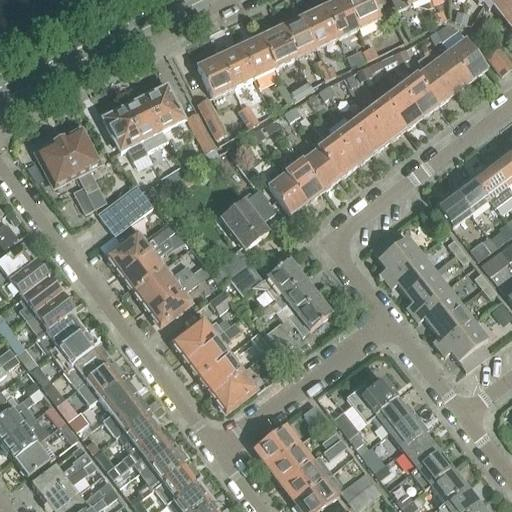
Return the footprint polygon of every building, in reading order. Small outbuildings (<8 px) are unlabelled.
[(380,11),(379,9),(375,0),(372,0),(368,2),(366,0),(348,0),(343,3),(346,9),(358,34),(378,24),(374,14),(380,11)] [(432,12),(428,2),(427,0),(394,0),(396,3),(391,5),(396,16),(413,8),(415,11),(427,14),(432,12)] [(483,10),(489,0),(473,0),(478,1),(476,9),(483,10)] [(511,0),(489,0),(483,10),(486,15),(492,11),(500,21),(511,11),(511,0)] [(358,34),(346,9),(343,3),(322,13),(337,44),(358,34)] [(511,11),(500,21),(511,36),(511,11)] [(316,54),(337,44),(322,13),(301,22),(316,54)] [(439,27),(444,25),(440,16),(435,17),(436,19),(435,19),(439,27)] [(433,29),(439,27),(435,19),(430,21),(433,29)] [(295,64),(316,54),(301,22),(281,32),(295,64)] [(472,43),(476,47),(490,36),(487,31),(480,36),(472,43)] [(275,73),(295,64),(281,32),(260,42),(275,73)] [(438,36),(434,38),(439,46),(441,49),(458,36),(451,34),(444,32),(443,33),(439,35),(438,36)] [(472,43),(480,36),(476,32),(469,38),(472,43)] [(434,49),(439,46),(434,38),(430,41),(434,49)] [(254,83),(275,73),(260,42),(239,52),(254,83)] [(486,74),(485,73),(464,45),(456,51),(447,57),(469,86),(486,74)] [(367,53),(371,63),(377,60),(373,51),(367,53)] [(233,93),(254,83),(239,52),(218,62),(233,93)] [(371,63),(367,53),(361,55),(366,66),(371,63)] [(485,62),(501,82),(511,73),(511,72),(497,53),(485,62)] [(405,54),(399,56),(403,66),(409,63),(405,54)] [(399,56),(380,65),(383,71),(396,65),(397,68),(403,66),(399,56)] [(453,99),(469,86),(447,57),(431,70),(453,99)] [(212,103),(233,93),(218,62),(197,72),(212,103)] [(453,99),(431,70),(426,64),(419,69),(424,75),(415,82),(436,111),(453,99)] [(380,65),(361,74),(365,83),(371,80),(370,77),(383,71),(380,65)] [(330,83),(326,74),(325,75),(320,66),(315,68),(324,86),(330,83)] [(331,72),(326,74),(330,83),(335,80),(331,72)] [(361,74),(356,77),(360,86),(365,83),(361,74)] [(357,89),(352,79),(345,82),(349,92),(357,89)] [(415,82),(398,94),(420,123),(436,111),(415,82)] [(306,87),(288,98),(292,106),(293,107),(312,96),(310,93),(306,87)] [(280,89),(275,91),(286,109),(289,108),(292,106),(288,98),(281,88),(280,89)] [(161,137),(183,126),(166,92),(144,103),(161,137)] [(323,95),(328,102),(332,99),(328,92),(323,95)] [(404,135),(420,123),(398,94),(382,106),(399,129),(404,135)] [(323,105),(328,102),(323,95),(319,98),(323,105)] [(144,103),(123,114),(140,148),(146,158),(167,148),(161,137),(144,103)] [(214,145),(225,139),(208,105),(197,110),(214,145)] [(404,135),(399,129),(382,106),(366,118),(388,147),(404,135)] [(242,112),(253,130),(258,127),(247,109),(242,112)] [(300,120),(294,111),(289,115),(295,123),(300,120)] [(248,134),(253,130),(242,112),(236,116),(248,134)] [(146,160),(140,148),(123,114),(102,125),(119,158),(126,155),(132,167),(146,160)] [(289,127),(295,123),(289,115),(283,118),(289,127)] [(371,160),(388,147),(366,118),(350,131),(371,160)] [(218,162),(214,153),(196,119),(186,124),(209,167),(218,162)] [(345,124),(329,136),(333,143),(355,172),(371,160),(350,131),(345,124)] [(254,136),(259,145),(265,142),(259,133),(254,136)] [(88,174),(98,169),(81,135),(58,147),(76,181),(82,193),(94,214),(105,208),(88,174)] [(254,149),(259,145),(254,136),(248,139),(254,149)] [(339,184),(355,172),(333,143),(317,155),(339,184)] [(53,193),(76,181),(58,147),(35,159),(53,193)] [(322,196),(339,184),(317,155),(301,167),(322,196)] [(505,193),(511,188),(511,165),(506,158),(488,171),(505,193)] [(306,209),(322,196),(301,167),(284,180),(306,209)] [(35,168),(26,173),(32,181),(39,177),(35,168)] [(511,201),(505,193),(488,171),(470,185),(487,207),(493,214),(511,201)] [(180,174),(160,187),(164,195),(182,185),(184,182),(180,174)] [(186,192),(195,186),(190,179),(188,180),(182,185),(186,192)] [(289,221),(306,209),(284,180),(267,192),(289,221)] [(469,220),(487,207),(470,185),(451,198),(469,220)] [(164,194),(160,187),(160,186),(143,197),(149,204),(164,194)] [(105,231),(143,202),(135,191),(96,220),(105,231)] [(82,193),(72,198),(84,220),(94,214),(82,193)] [(243,206),(219,225),(244,256),(268,238),(260,229),(273,219),(256,198),(252,201),(248,198),(242,203),(243,206)] [(450,234),(469,220),(451,198),(434,212),(450,234)] [(143,202),(105,231),(114,243),(130,231),(152,214),(143,202)] [(120,251),(105,262),(119,280),(169,242),(176,236),(169,227),(142,247),(130,231),(114,243),(120,251)] [(5,228),(0,231),(0,259),(18,245),(5,228)] [(506,245),(511,240),(511,238),(504,229),(498,234),(506,245)] [(401,247),(399,245),(393,237),(370,256),(377,265),(384,275),(378,280),(384,288),(419,260),(406,243),(401,247)] [(169,242),(119,280),(132,297),(163,273),(156,264),(171,252),(169,242)] [(477,267),(488,258),(495,253),(487,243),(481,248),(480,247),(468,255),(477,267)] [(454,261),(461,256),(453,246),(446,251),(454,261)] [(506,267),(511,262),(511,247),(499,258),(506,267)] [(0,294),(35,268),(22,251),(0,267),(0,275),(2,277),(0,278),(0,294)] [(218,291),(228,283),(248,268),(238,254),(209,277),(210,279),(218,291)] [(462,271),(468,265),(461,256),(454,261),(462,271)] [(488,281),(506,267),(499,258),(481,272),(488,281)] [(403,300),(433,277),(419,260),(384,288),(390,295),(396,290),(403,300)] [(273,306),(302,284),(288,265),(262,285),(248,268),(228,283),(242,301),(251,293),(265,295),(273,306)] [(22,304),(48,284),(35,268),(0,294),(7,303),(16,296),(22,304)] [(192,279),(145,314),(159,332),(190,308),(183,299),(210,279),(209,277),(203,270),(192,279)] [(145,314),(192,279),(185,271),(170,283),(163,273),(132,297),(145,314)] [(411,322),(446,294),(433,277),(403,300),(411,309),(405,314),(411,322)] [(481,295),(487,289),(480,279),(473,285),(481,295)] [(23,313),(18,317),(25,327),(34,320),(34,321),(61,301),(48,284),(22,304),(21,304),(18,306),(23,313)] [(294,318),(316,301),(302,284),(273,306),(280,314),(287,309),(294,318)] [(488,305),(495,299),(487,289),(481,295),(488,305)] [(430,334),(459,311),(446,294),(411,322),(416,329),(423,324),(430,334)] [(218,320),(233,308),(222,296),(208,307),(218,320)] [(34,320),(25,327),(38,344),(71,319),(72,320),(74,318),(74,317),(61,301),(34,321),(34,320)] [(301,342),(330,320),(316,301),(294,318),(287,324),(301,342)] [(265,325),(276,316),(270,309),(259,317),(265,325)] [(509,321),(500,310),(491,317),(500,329),(509,321)] [(437,356),(473,328),(459,311),(430,334),(437,343),(431,348),(437,356)] [(50,362),(84,336),(72,320),(71,319),(38,344),(35,347),(47,364),(50,362)] [(0,338),(3,342),(3,343),(11,337),(0,321),(0,338)] [(184,366),(234,328),(234,327),(229,331),(224,324),(216,330),(215,328),(208,333),(202,324),(171,348),(184,366)] [(228,345),(240,336),(234,328),(184,366),(197,383),(228,360),(223,352),(229,347),(228,345)] [(464,378),(488,359),(481,350),(487,346),(473,328),(437,356),(443,363),(449,359),(457,368),(464,378)] [(270,336),(261,343),(265,348),(271,355),(276,362),(285,355),(294,348),(279,329),(270,336)] [(63,379),(98,351),(97,350),(95,352),(84,336),(50,362),(63,379)] [(11,337),(3,343),(16,359),(17,361),(25,355),(11,337)] [(75,395),(111,368),(98,351),(63,379),(75,395)] [(0,371),(13,361),(8,354),(0,360),(0,371)] [(25,355),(17,361),(29,378),(37,372),(25,355)] [(277,363),(276,362),(271,355),(262,361),(269,369),(277,363)] [(210,400),(242,377),(228,360),(197,383),(210,400)] [(13,361),(0,371),(0,373),(4,379),(18,368),(13,361)] [(111,368),(75,395),(88,412),(97,405),(124,385),(111,368)] [(41,376),(33,382),(42,394),(50,388),(41,376)] [(224,418),(255,395),(242,377),(210,400),(224,418)] [(379,381),(370,388),(374,392),(382,386),(379,381)] [(124,385),(97,405),(110,422),(137,402),(124,385)] [(29,402),(38,395),(38,394),(39,393),(33,386),(23,394),(29,401),(29,402)] [(364,428),(396,404),(382,386),(374,392),(367,397),(362,391),(345,404),(364,428)] [(54,393),(46,399),(55,411),(63,405),(54,393)] [(0,397),(0,423),(17,411),(4,394),(0,397)] [(34,424),(26,414),(43,401),(38,395),(29,402),(29,401),(17,411),(0,423),(0,448),(1,450),(22,433),(34,424)] [(103,427),(101,428),(114,445),(117,443),(149,418),(137,402),(110,422),(103,427)] [(396,404),(370,424),(377,432),(380,430),(388,439),(414,418),(405,407),(401,410),(399,408),(396,404)] [(63,405),(55,411),(68,427),(76,421),(63,405)] [(326,427),(314,411),(302,421),(310,430),(307,433),(311,439),(326,427)] [(50,412),(44,417),(57,433),(63,429),(50,412)] [(149,418),(117,443),(124,452),(123,452),(129,460),(162,435),(149,418)] [(347,444),(356,436),(342,418),(333,426),(347,444)] [(414,418),(388,439),(401,456),(424,439),(419,433),(423,430),(414,418)] [(76,421),(68,427),(75,437),(87,428),(79,419),(76,421)] [(63,429),(57,433),(70,450),(76,445),(63,429)] [(13,466),(42,444),(48,440),(42,432),(29,442),(22,433),(1,450),(13,466)] [(284,433),(253,456),(266,474),(297,450),(284,433)] [(150,471),(175,452),(162,435),(129,460),(121,466),(127,474),(132,471),(139,479),(150,471)] [(368,454),(361,444),(362,444),(356,436),(347,444),(352,451),(353,450),(355,453),(355,454),(360,460),(368,454)] [(327,455),(340,445),(334,437),(321,448),(327,455)] [(415,474),(437,457),(424,439),(401,456),(415,474)] [(42,444),(13,466),(26,483),(55,461),(42,444)] [(329,465),(345,452),(340,445),(327,455),(323,458),(329,465)] [(92,446),(86,451),(93,461),(99,456),(92,446)] [(279,491),(310,467),(297,450),(266,474),(279,491)] [(79,451),(70,458),(76,465),(85,459),(79,451)] [(153,495),(188,469),(175,452),(150,471),(139,479),(145,488),(137,495),(140,497),(143,502),(153,495)] [(374,478),(384,470),(371,452),(368,454),(360,460),(374,478)] [(415,474),(409,479),(423,496),(429,492),(451,474),(437,457),(415,474)] [(42,504),(91,466),(85,459),(76,465),(72,469),(73,470),(61,479),(54,471),(31,489),(42,504)] [(316,475),(322,470),(316,463),(310,467),(279,491),(292,508),(323,484),(316,475)] [(77,488),(96,473),(91,466),(42,504),(48,511),(60,511),(76,500),(70,492),(76,487),(77,488)] [(109,466),(101,472),(106,478),(114,472),(109,466)] [(114,472),(106,478),(108,481),(112,486),(127,474),(121,466),(116,470),(114,472)] [(188,469),(153,495),(165,510),(197,486),(198,487),(200,485),(188,469)] [(374,478),(379,485),(390,477),(384,470),(374,478)] [(443,509),(465,492),(451,474),(429,492),(443,509)] [(341,496),(339,497),(347,507),(371,488),(364,479),(342,495),(341,496)] [(335,500),(339,497),(341,496),(342,490),(334,481),(328,481),(323,484),(292,508),(295,511),(323,511),(337,502),(335,500)] [(197,486),(165,510),(166,511),(198,511),(210,503),(198,487),(197,486)] [(107,488),(97,496),(102,502),(112,495),(107,488)] [(350,511),(361,511),(379,499),(371,488),(347,507),(350,511)] [(465,492),(443,509),(439,511),(475,511),(479,510),(465,492)] [(102,502),(89,511),(103,511),(118,502),(112,495),(102,502)] [(89,511),(102,502),(97,496),(88,503),(88,504),(82,508),(76,500),(60,511),(89,511)] [(140,497),(127,507),(131,511),(138,506),(143,502),(140,497)] [(399,511),(403,511),(412,505),(406,497),(395,506),(399,511)] [(198,511),(217,511),(210,503),(198,511)]
